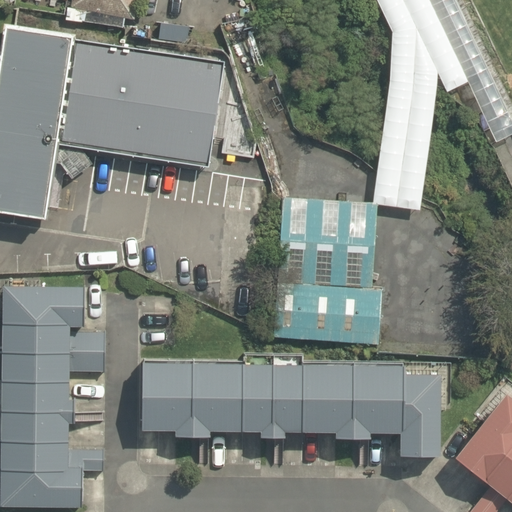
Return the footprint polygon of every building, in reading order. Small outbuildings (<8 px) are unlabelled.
[(139,0),(71,0),(70,8),(136,21),(139,0)] [(376,0),(392,33),(383,117),(378,162),(373,204),(377,205),(420,211),(427,150),(436,70),(474,152),(492,144),(511,135),(511,102),(463,0),(376,0)] [(235,61),(26,29),(0,199),(0,206),(78,219),(89,150),(218,170),(235,61)] [(377,205),(373,204),(283,198),(274,338),(366,344),(378,345),(382,288),(372,288),(377,205)] [(0,283),(0,503),(79,505),(79,470),(102,471),(102,449),(64,448),(64,420),(70,420),(70,395),(65,395),(65,368),(101,369),(102,334),(65,333),(65,324),(80,325),(80,285),(0,283)] [(190,362),(138,361),(137,427),(387,431),(387,453),(429,453),(430,365),(190,362)] [(511,425),(484,458),(511,482),(511,425)]
